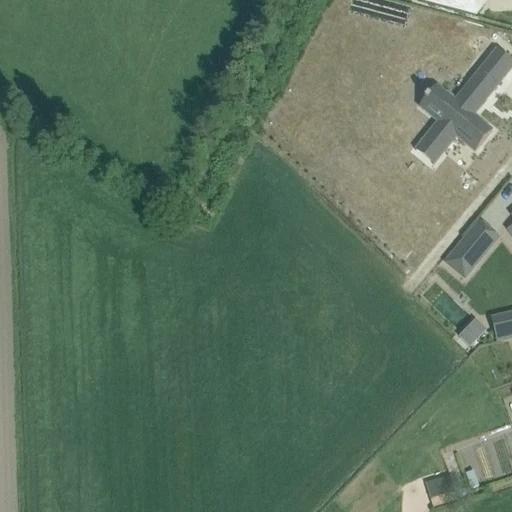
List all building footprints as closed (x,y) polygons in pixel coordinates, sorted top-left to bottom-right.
[(437,85),(420,107),(438,122),(425,139),(444,154),(457,137),(476,152),(493,131),(475,116),(511,69),(511,60),(497,49),(456,100),(437,85)] [(479,254),(464,241),(446,263),(461,276),(479,254)] [(429,279),(409,300),(447,334),(466,313),(429,279)] [(511,314),(492,320),(497,341),(511,336),(511,314)] [(425,483),(433,507),(456,500),(449,476),(425,483)]
